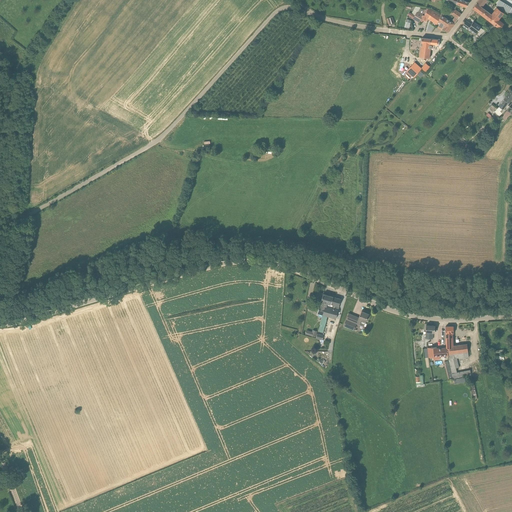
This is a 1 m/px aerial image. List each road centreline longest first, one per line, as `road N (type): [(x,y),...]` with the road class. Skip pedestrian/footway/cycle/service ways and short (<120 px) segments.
road 1 (unclassified): [(0,324),(239,261),(289,268),(409,316),(511,317)]
road 2 (unclassified): [(0,231),(159,139),(280,8),(310,13)]
road 3 (unclassified): [(447,36),(310,13)]
